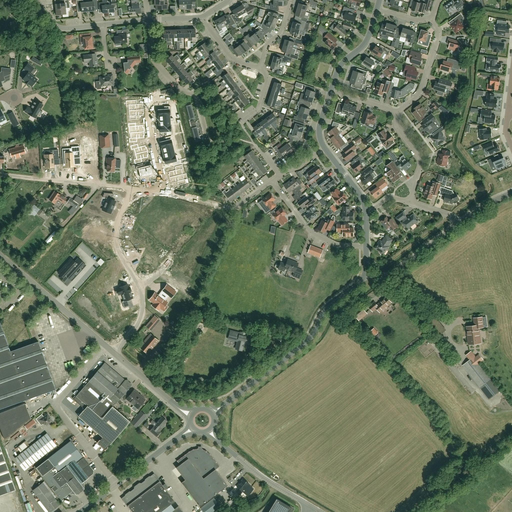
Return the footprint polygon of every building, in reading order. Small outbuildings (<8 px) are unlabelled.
[(64,0),(61,0),(61,4),(55,4),(56,10),(70,8),(68,0),(64,0)] [(81,12),(88,12),(87,3),(83,3),(83,0),(77,1),(78,8),(81,8),(81,12)] [(87,3),(88,12),(94,11),(94,6),(97,6),(96,0),(90,0),(91,2),(87,3)] [(110,0),(111,1),(107,2),(108,5),(109,13),(114,12),(114,6),(117,6),(116,0),(110,0)] [(154,0),(154,5),(156,5),(156,8),(167,8),(166,0),(154,0)] [(179,10),(186,9),(185,1),(182,1),(182,0),(175,0),(175,4),(179,4),(179,10)] [(185,0),(185,1),(186,9),(188,9),(188,10),(192,10),(192,9),(196,8),(195,0),(185,0)] [(283,2),(282,2),(282,1),(273,0),(273,3),(270,3),(270,6),(270,10),(273,11),(278,12),(278,9),(276,9),(276,6),(278,6),(279,6),(282,6),(282,5),(283,5),(283,2)] [(358,6),(359,6),(361,0),(350,0),(349,3),(352,4),(351,8),(357,10),(358,6)] [(400,1),(396,0),(390,0),(390,4),(395,5),(395,8),(403,11),(403,8),(398,6),(400,1)] [(411,0),(411,2),(414,3),(412,11),(413,11),(413,12),(415,12),(418,12),(421,1),(419,0),(411,0)] [(429,11),(430,7),(430,6),(432,7),(434,1),(429,0),(425,0),(425,2),(421,1),(418,12),(418,11),(421,12),(421,13),(423,13),(424,13),(425,10),(429,11)] [(466,6),(465,6),(461,0),(460,0),(458,0),(454,3),(453,1),(452,1),(445,7),(444,7),(445,8),(445,7),(448,13),(449,13),(456,8),(458,12),(463,8),(465,7),(466,6)] [(108,5),(107,2),(98,3),(99,10),(102,9),(103,13),(109,13),(108,5)] [(129,13),(136,12),(136,9),(140,9),(139,2),(131,3),(132,7),(128,8),(129,13)] [(316,9),(317,6),(309,3),(306,2),(305,5),(299,4),(297,10),(306,12),(307,9),(310,10),(311,7),(316,9)] [(236,6),(241,15),(242,17),(247,14),(248,16),(253,13),(254,9),(250,8),(249,7),(245,10),(242,5),(239,7),(238,5),(236,6)] [(232,18),(236,25),(240,23),(238,20),(240,20),(238,17),(241,15),(236,6),(234,8),(235,9),(232,11),(234,14),(230,16),(232,18)] [(345,19),(353,22),(355,22),(357,14),(351,13),(352,9),(344,7),(343,10),(345,11),(344,15),(346,16),(345,19)] [(70,8),(56,10),(56,16),(63,15),(63,18),(69,17),(68,11),(70,11),(70,8)] [(301,20),(306,22),(307,22),(308,16),(305,15),(306,12),(297,10),(296,16),(302,17),(301,20)] [(264,19),(275,25),(278,20),(277,19),(279,15),(268,12),(264,19)] [(453,23),(450,25),(456,32),(464,27),(462,24),(462,23),(463,22),(462,21),(462,20),(464,18),(461,14),(451,21),(453,23)] [(220,18),(225,26),(228,24),(230,27),(231,26),(233,29),(237,27),(236,25),(232,18),(229,20),(226,15),(220,18)] [(220,34),(224,32),(223,31),(227,29),(225,26),(220,18),(218,19),(217,18),(213,21),(215,24),(216,23),(218,26),(216,27),(220,34)] [(260,28),(264,30),(266,32),(268,27),(270,28),(269,29),(274,31),(275,27),(275,25),(264,19),(262,24),(260,28)] [(294,22),(292,28),(300,30),(303,31),(306,22),(301,20),(300,24),(294,22)] [(509,33),(510,26),(506,25),(506,22),(503,21),(502,25),(499,24),(497,35),(505,36),(505,33),(509,33)] [(338,25),(335,23),(330,28),(335,32),(335,31),(343,38),(347,32),(349,28),(350,29),(351,26),(344,23),(343,26),(344,27),(343,28),(338,24),(338,25)] [(389,36),(392,25),(387,23),(386,24),(383,23),(379,34),(389,36)] [(392,25),(389,36),(394,38),(393,40),(396,41),(397,39),(399,33),(396,32),(397,26),(392,25)] [(254,34),(259,41),(264,37),(261,33),(264,30),(260,28),(259,27),(255,30),(257,32),(254,34)] [(300,30),(292,28),(292,29),(291,29),(289,32),(290,33),(290,34),(296,35),(296,38),(301,40),(302,35),(299,34),(300,30)] [(406,38),(408,30),(403,28),(401,34),(399,33),(397,39),(400,39),(399,41),(405,42),(406,38)] [(115,44),(116,44),(116,46),(121,46),(120,43),(127,43),(127,38),(131,38),(130,33),(129,33),(128,30),(118,31),(118,37),(114,37),(115,44)] [(413,43),(415,37),(416,33),(413,32),(414,31),(408,30),(406,38),(409,39),(408,42),(413,43)] [(427,35),(428,32),(421,30),(421,34),(419,35),(420,37),(419,40),(422,41),(423,43),(422,45),(428,47),(431,38),(428,37),(427,35)] [(337,45),(335,43),(337,40),(328,33),(324,38),(327,40),(325,43),(333,50),(337,45)] [(84,42),(84,46),(85,49),(93,48),(91,37),(86,37),(86,34),(80,35),(81,42),(84,42)] [(248,42),(251,46),(254,44),(254,45),(259,41),(254,34),(251,36),(249,34),(245,37),(248,42)] [(248,42),(245,37),(244,37),(245,38),(241,41),(240,40),(237,43),(245,53),(249,49),(246,44),(248,42)] [(500,50),(503,51),(503,48),(504,48),(505,44),(504,44),(504,43),(496,42),(497,39),(490,38),(490,42),(493,43),(492,50),(494,50),(493,52),(499,52),(500,50)] [(283,46),(293,48),(294,45),(297,46),(298,44),(302,45),(303,42),(295,39),(294,42),(285,40),(283,46)] [(459,48),(461,48),(463,43),(449,39),(447,44),(449,45),(448,49),(458,52),(459,48)] [(201,54),(209,48),(205,43),(197,49),(201,54)] [(245,53),(237,43),(234,45),(234,46),(235,46),(231,49),(234,53),(236,52),(240,56),(245,53)] [(290,57),(293,58),(298,60),(299,56),(294,55),(295,53),(292,52),(293,48),(283,46),(282,52),(291,54),(290,57)] [(372,52),(380,57),(382,58),(385,54),(388,55),(390,51),(385,47),(383,50),(382,51),(376,47),(372,52)] [(209,48),(201,54),(205,59),(213,53),(209,48)] [(212,61),(217,57),(214,52),(213,53),(205,59),(208,57),(212,61)] [(422,59),(421,58),(422,55),(411,52),(409,59),(412,60),(411,63),(420,66),(422,59)] [(90,67),(98,66),(97,58),(96,58),(96,54),(89,55),(83,56),(84,63),(90,62),(90,67)] [(169,64),(178,57),(177,55),(174,57),(172,55),(166,60),(169,64)] [(273,62),(284,66),(285,66),(286,62),(288,61),(291,62),(293,58),(290,57),(282,55),(281,58),(274,56),(273,62)] [(140,57),(133,57),(127,58),(128,62),(123,63),(124,72),(127,74),(136,62),(140,62),(140,57)] [(178,57),(169,64),(173,68),(179,63),(177,61),(180,58),(178,57)] [(212,61),(215,66),(221,62),(217,57),(212,61)] [(489,64),(489,71),(501,72),(501,65),(497,64),(497,62),(498,62),(498,58),(487,57),(486,61),(487,61),(490,61),(490,64),(489,64)] [(370,68),(370,67),(371,68),(373,65),(375,66),(377,64),(378,65),(380,62),(373,58),(372,61),(366,58),(363,63),(367,65),(366,66),(370,68)] [(460,62),(453,60),(452,63),(447,62),(443,61),(442,65),(441,64),(440,69),(449,72),(451,68),(459,70),(460,65),(459,65),(460,62)] [(221,62),(215,66),(219,71),(225,67),(221,62)] [(276,73),(282,75),(283,72),(282,71),(284,66),(273,62),(271,68),(277,70),(276,73)] [(176,73),(185,65),(184,63),(181,66),(179,63),(173,68),(176,73)] [(30,74),(34,68),(28,64),(24,69),(28,73),(26,75),(23,80),(26,82),(25,83),(28,85),(29,84),(32,87),(37,80),(33,76),(30,74)] [(176,73),(180,77),(186,71),(184,69),(187,67),(185,65),(176,73)] [(416,79),(418,72),(415,71),(415,68),(406,66),(403,76),(407,77),(406,79),(410,80),(411,78),(416,79)] [(0,86),(2,86),(1,83),(1,82),(5,80),(4,77),(10,74),(11,69),(2,68),(1,72),(1,74),(0,74),(0,86)] [(392,75),(391,74),(386,68),(383,71),(388,78),(392,75)] [(187,70),(186,71),(180,77),(183,81),(192,73),(191,71),(189,72),(187,70)] [(352,77),(362,80),(363,77),(366,78),(367,72),(362,70),(361,73),(354,71),(354,72),(352,72),(352,74),(353,75),(352,77)] [(192,73),(183,81),(187,85),(189,83),(191,85),(195,82),(191,77),(194,75),(192,73)] [(225,83),(231,78),(228,73),(222,78),(225,83)] [(100,81),(96,82),(97,89),(101,89),(101,87),(114,85),(112,75),(108,75),(109,77),(100,78),(100,81)] [(491,77),(490,84),(492,85),(491,89),(498,90),(498,85),(499,85),(500,78),(497,78),(497,76),(491,76),(491,77)] [(362,90),(363,85),(360,84),(362,80),(352,77),(351,79),(350,79),(349,81),(350,82),(350,83),(357,85),(356,88),(362,90)] [(229,87),(235,83),(231,78),(225,83),(229,87)] [(387,93),(388,89),(390,82),(384,80),(382,84),(378,83),(375,93),(377,94),(377,95),(380,96),(381,95),(382,95),(383,92),(387,93)] [(452,83),(443,81),(440,80),(439,83),(436,82),(434,89),(438,90),(437,94),(442,96),(443,92),(444,92),(445,88),(450,89),(450,90),(452,83)] [(233,92),(238,88),(235,83),(229,87),(233,92)] [(273,89),(280,91),(282,85),(275,83),(273,89)] [(394,99),(396,98),(400,99),(400,97),(403,96),(407,94),(411,92),(410,91),(413,89),(415,84),(410,83),(401,90),(399,91),(398,91),(398,90),(396,90),(392,89),(392,92),(390,97),(394,98),(394,99)] [(305,95),(314,98),(316,92),(309,90),(310,87),(305,85),(303,91),(306,92),(305,95)] [(234,99),(242,93),(238,88),(233,92),(236,97),(234,99)] [(242,93),(234,99),(237,104),(245,98),(242,93)] [(497,100),(493,100),(494,94),(487,93),(487,99),(486,99),(485,106),(496,107),(497,100)] [(269,100),(281,104),(281,101),(277,100),(278,97),(271,94),(269,100)] [(298,102),(305,104),(306,101),(312,103),(314,98),(305,95),(302,94),(299,102),(298,102)] [(245,98),(237,104),(241,109),(249,103),(245,98)] [(28,107),(26,112),(29,114),(32,116),(36,118),(37,115),(40,116),(42,112),(40,111),(43,105),(38,102),(36,101),(35,103),(34,104),(35,104),(34,106),(33,106),(32,108),(32,109),(28,107)] [(135,101),(128,102),(128,106),(132,105),(132,111),(143,110),(143,106),(142,106),(142,104),(137,104),(135,104),(135,101)] [(300,112),(308,115),(310,109),(304,107),(305,104),(298,102),(297,105),(299,106),(298,108),(301,109),(300,112)] [(436,109),(439,107),(435,102),(432,104),(433,105),(429,108),(432,111),(436,109)] [(335,112),(339,114),(340,112),(348,115),(351,105),(345,103),(343,108),(341,107),(342,104),(338,103),(335,112)] [(191,105),(186,106),(190,120),(195,118),(191,105)] [(351,105),(348,115),(356,117),(355,119),(358,119),(360,113),(355,112),(357,107),(351,105)] [(422,115),(426,113),(420,105),(414,109),(415,111),(413,113),(419,122),(424,118),(422,115)] [(159,110),(158,110),(158,116),(169,115),(171,115),(170,110),(170,106),(164,107),(164,110),(159,110)] [(132,116),(129,116),(129,120),(136,120),(136,116),(138,116),(143,116),(143,114),(144,114),(143,110),(132,111),(132,116)] [(485,124),(490,124),(490,123),(495,124),(495,116),(491,116),(492,112),(481,110),(480,118),(484,118),(484,122),(485,123),(485,124)] [(300,122),(301,118),(307,120),(308,115),(300,112),(298,117),(294,116),(293,119),(300,122)] [(365,112),(361,123),(369,125),(369,123),(374,125),(376,117),(372,116),(372,114),(365,112)] [(273,114),(268,118),(276,128),(277,127),(274,122),(277,120),(273,114)] [(431,115),(426,119),(423,121),(425,124),(422,126),(427,132),(427,131),(430,134),(437,129),(434,126),(435,126),(432,123),(436,120),(431,115)] [(14,126),(18,124),(14,116),(10,119),(14,126)] [(276,128),(268,118),(263,121),(268,127),(271,125),(275,129),(276,128)] [(294,130),(302,133),(304,127),(298,125),(299,122),(293,120),(292,123),(296,124),(294,130)] [(259,125),(266,135),(268,134),(264,130),(268,127),(263,121),(259,125)] [(339,132),(339,131),(336,127),(337,126),(338,127),(339,124),(333,122),(332,126),(334,128),(328,132),(332,137),(339,132)] [(136,123),(129,124),(129,128),(133,128),(134,133),(145,132),(145,128),(144,128),(144,126),(139,127),(136,127),(136,123)] [(170,126),(159,127),(160,132),(166,132),(166,136),(172,134),(171,125),(170,126)] [(261,138),(260,137),(258,134),(262,132),(265,136),(266,135),(259,125),(254,129),(256,132),(254,134),(259,140),(261,138)] [(197,127),(192,128),(196,142),(201,140),(197,127)] [(437,146),(443,141),(445,140),(443,137),(443,136),(444,135),(443,135),(443,134),(443,133),(442,131),(444,130),(442,127),(432,134),(434,136),(431,138),(437,146)] [(479,129),(480,140),(487,140),(487,138),(492,137),(491,130),(487,131),(486,129),(479,129)] [(300,138),(300,139),(302,133),(294,130),(293,134),(289,132),(288,137),(293,139),(293,140),(298,142),(300,138)] [(334,144),(341,138),(339,135),(340,133),(340,134),(343,132),(341,130),(339,131),(339,132),(332,137),(330,139),(334,144)] [(381,140),(385,146),(387,149),(391,145),(394,143),(392,141),(394,139),(390,134),(387,136),(385,133),(386,132),(384,130),(384,131),(383,130),(378,134),(382,140),(381,140)] [(134,138),(130,138),(130,142),(138,142),(137,138),(139,138),(144,138),(144,136),(145,136),(145,132),(134,133),(134,138)] [(100,136),(101,148),(110,147),(109,135),(100,136)] [(166,141),(160,142),(162,148),(172,145),(172,146),(173,145),(171,136),(165,138),(166,141)] [(345,143),(341,138),(334,144),(338,149),(342,146),(344,148),(349,144),(347,142),(345,143)] [(283,147),(289,154),(293,151),(286,142),(285,143),(286,145),(283,147)] [(498,147),(497,144),(494,146),(492,142),(483,146),(485,152),(488,151),(490,155),(500,150),(499,146),(498,147)] [(356,148),(352,143),(343,149),(345,153),(342,155),(346,161),(355,154),(353,151),(356,148)] [(137,144),(130,146),(131,150),(135,149),(136,154),(147,151),(146,148),(145,148),(145,146),(140,147),(138,148),(137,144)] [(19,155),(25,153),(23,145),(9,149),(11,157),(15,156),(19,155)] [(289,154),(283,147),(279,150),(278,148),(276,146),(274,148),(277,153),(280,151),(284,157),(289,154)] [(65,159),(63,159),(63,166),(66,166),(66,167),(74,166),(74,165),(73,159),(79,159),(79,158),(78,147),(71,147),(71,148),(72,153),(65,154),(65,159)] [(53,165),(53,160),(59,160),(59,158),(58,150),(52,150),(52,155),(45,155),(44,155),(45,168),(54,167),(53,165)] [(87,159),(84,159),(85,168),(88,168),(88,169),(94,169),(94,167),(97,167),(97,163),(97,162),(99,162),(98,158),(98,156),(98,151),(93,152),(93,150),(86,151),(87,159)] [(138,159),(134,160),(135,164),(142,162),(141,159),(143,159),(148,157),(147,155),(148,155),(147,151),(136,154),(138,159)] [(245,165),(248,162),(256,157),(251,151),(244,157),(247,160),(244,162),(245,165)] [(442,154),(439,154),(439,159),(438,159),(437,164),(440,165),(440,166),(443,167),(444,166),(445,162),(447,162),(448,160),(447,159),(448,156),(450,156),(450,152),(443,151),(442,154)] [(175,156),(164,158),(166,164),(169,163),(171,162),(172,165),(180,163),(179,160),(178,160),(177,155),(175,156)] [(357,162),(353,166),(351,167),(356,173),(364,167),(361,164),(363,162),(359,156),(355,160),(357,162)] [(249,170),(252,167),(259,162),(256,157),(248,162),(250,165),(248,167),(249,170)] [(495,166),(496,169),(506,165),(503,158),(500,159),(496,161),(495,157),(488,160),(491,167),(495,166)] [(120,169),(121,161),(115,160),(115,159),(107,158),(106,168),(108,168),(107,171),(114,172),(115,168),(120,169)] [(402,166),(404,169),(405,171),(412,166),(409,162),(409,163),(406,159),(402,161),(401,159),(398,161),(397,159),(394,161),(399,168),(401,166),(402,166)] [(259,162),(252,167),(254,170),(251,172),(253,175),(256,172),(263,167),(259,162)] [(394,182),(400,178),(397,174),(400,172),(392,162),(391,163),(387,166),(390,171),(387,173),(394,182)] [(152,173),(153,173),(152,169),(151,170),(150,167),(145,168),(143,168),(142,165),(136,167),(137,170),(140,170),(141,176),(143,176),(143,177),(148,176),(148,175),(152,174),(152,173)] [(168,174),(167,175),(168,178),(179,176),(178,171),(182,170),(181,166),(174,167),(175,171),(173,171),(168,172),(168,174)] [(317,175),(321,172),(317,166),(308,173),(310,176),(307,179),(310,184),(319,177),(317,175)] [(263,167),(256,172),(258,175),(255,177),(257,180),(260,177),(259,177),(267,171),(263,167)] [(361,174),(363,176),(360,179),(365,185),(370,181),(370,182),(373,179),(370,175),(373,172),(370,167),(361,174)] [(331,178),(329,179),(327,175),(317,183),(321,188),(325,186),(327,189),(335,183),(331,178)] [(179,176),(168,178),(169,182),(170,182),(171,184),(175,183),(177,182),(178,185),(185,184),(184,180),(180,181),(179,176)] [(237,180),(239,183),(245,191),(251,186),(243,176),(237,180)] [(298,193),(300,197),(303,194),(297,187),(300,185),(294,178),(289,182),(298,193)] [(381,190),(387,185),(382,179),(376,184),(378,187),(371,193),(373,195),(375,198),(383,192),(381,190)] [(245,191),(239,183),(236,185),(234,182),(232,184),(234,187),(240,194),(245,191)] [(296,201),(300,197),(298,193),(289,182),(284,186),(289,193),(292,191),(295,195),(293,197),(296,201)] [(425,189),(424,193),(425,194),(424,197),(431,199),(433,195),(436,196),(440,184),(433,182),(431,187),(428,186),(426,190),(425,189)] [(240,194),(234,187),(231,189),(229,186),(227,188),(229,191),(235,198),(240,194)] [(444,188),(442,192),(441,195),(445,196),(444,201),(452,204),(454,202),(455,204),(457,202),(457,201),(459,200),(456,193),(451,195),(446,194),(448,189),(444,188)] [(335,198),(334,198),(338,205),(347,198),(342,192),(340,193),(337,189),(331,193),(335,198)] [(235,198),(229,191),(226,193),(224,190),(222,192),(224,195),(225,194),(230,202),(235,198)] [(63,203),(66,199),(55,192),(49,200),(55,204),(58,199),(63,203)] [(114,205),(115,201),(114,201),(111,199),(113,194),(111,193),(104,193),(102,197),(103,197),(107,199),(103,209),(110,213),(112,209),(113,209),(114,206),(114,205)] [(272,195),(271,195),(270,194),(258,203),(266,213),(275,206),(272,201),(274,200),(273,198),(274,198),(272,195)] [(302,208),(306,205),(308,208),(317,201),(314,196),(308,200),(306,197),(298,203),(302,208)] [(70,199),(67,203),(73,207),(76,208),(78,204),(80,202),(76,199),(74,201),(70,199)] [(73,207),(69,211),(72,214),(75,212),(78,207),(80,205),(78,204),(76,208),(73,207)] [(316,210),(314,206),(307,211),(309,213),(306,216),(310,221),(314,218),(315,219),(319,216),(319,215),(319,214),(318,212),(317,212),(316,212),(315,213),(314,211),(316,210)] [(348,207),(345,207),(343,207),(343,213),(343,220),(353,220),(353,213),(350,213),(350,207),(348,207)] [(271,212),(273,214),(273,215),(277,220),(278,220),(282,225),(287,221),(283,215),(285,214),(281,208),(277,211),(275,209),(271,212)] [(403,213),(396,218),(398,222),(402,219),(403,222),(402,223),(407,229),(418,221),(413,214),(406,220),(404,218),(406,216),(403,213)] [(324,219),(322,221),(318,229),(325,232),(326,229),(330,231),(335,220),(335,217),(333,216),(331,220),(328,219),(327,221),(324,219)] [(392,230),(397,226),(393,220),(390,223),(386,217),(380,222),(386,229),(389,227),(392,230)] [(353,236),(353,233),(354,232),(354,230),(353,230),(353,228),(349,228),(349,225),(337,225),(337,232),(342,232),(343,232),(343,236),(353,236)] [(124,237),(124,244),(135,245),(135,244),(135,240),(139,240),(140,240),(140,233),(133,233),(130,233),(129,237),(124,237)] [(388,246),(392,240),(386,236),(382,242),(380,241),(375,248),(384,254),(389,247),(388,246)] [(320,258),(323,250),(311,246),(308,253),(320,258)] [(148,261),(145,264),(151,269),(159,261),(157,260),(155,258),(158,254),(147,250),(146,253),(151,258),(148,261)] [(60,278),(64,282),(69,276),(73,279),(71,280),(71,281),(85,265),(78,259),(75,262),(71,259),(58,273),(62,276),(60,278)] [(288,270),(291,261),(288,260),(286,265),(281,263),(278,270),(284,272),(285,269),(288,270)] [(298,264),(291,261),(288,270),(294,273),(300,276),(302,271),(296,268),(298,264)] [(119,288),(116,289),(118,295),(121,294),(124,301),(121,302),(124,308),(128,306),(129,306),(127,301),(128,301),(128,300),(130,299),(132,298),(130,291),(131,291),(129,287),(128,287),(127,284),(125,285),(119,287),(119,288)] [(169,296),(171,298),(176,292),(167,285),(162,291),(169,296)] [(154,304),(153,306),(158,310),(159,308),(164,311),(167,307),(165,305),(167,303),(165,301),(158,296),(155,293),(149,300),(154,304)] [(380,312),(391,303),(387,297),(377,305),(374,302),(369,306),(373,312),(377,309),(380,312)] [(353,314),(358,319),(365,312),(361,307),(353,314)] [(155,315),(144,328),(150,333),(161,321),(155,315)] [(432,316),(433,315),(424,322),(436,338),(444,332),(439,326),(440,325),(432,316)] [(47,335),(64,329),(60,316),(43,321),(47,335)] [(479,330),(479,328),(483,328),(482,317),(473,318),(474,326),(466,327),(467,331),(479,330)] [(0,408),(56,389),(38,341),(10,351),(0,322),(0,408)] [(378,333),(374,328),(369,332),(373,337),(378,333)] [(468,345),(481,343),(479,330),(467,331),(468,345)] [(241,350),(242,347),(243,343),(250,344),(252,337),(244,335),(245,334),(241,333),(241,334),(233,332),(231,339),(238,341),(236,349),(241,350)] [(148,355),(159,341),(150,334),(139,347),(148,355)] [(491,379),(478,363),(474,359),(476,358),(475,356),(463,366),(480,388),(489,400),(500,391),(491,379)] [(100,440),(97,443),(98,443),(105,449),(105,450),(106,450),(108,447),(110,444),(111,445),(130,422),(112,407),(131,385),(128,383),(126,383),(124,382),(125,381),(105,363),(74,400),(85,409),(79,417),(103,438),(100,440)] [(129,396),(125,393),(121,399),(124,402),(127,399),(138,408),(145,400),(134,391),(129,396)] [(0,428),(4,439),(30,418),(24,403),(0,412),(0,428)] [(135,427),(143,418),(145,415),(140,411),(138,414),(130,423),(135,427)] [(45,426),(51,421),(49,418),(50,418),(48,415),(44,417),(41,414),(35,419),(41,425),(43,423),(45,426)] [(154,426),(150,431),(157,437),(161,432),(160,431),(162,428),(165,425),(164,424),(167,421),(164,419),(165,419),(163,417),(162,417),(156,423),(157,424),(154,426)] [(33,419),(24,426),(27,430),(36,423),(33,419)] [(23,470),(56,445),(46,433),(14,457),(23,470)] [(80,485),(83,483),(88,479),(88,478),(92,474),(92,472),(88,466),(89,465),(71,442),(36,468),(44,478),(55,469),(60,475),(68,468),(80,485)] [(0,494),(16,489),(0,443),(0,494)] [(206,451),(202,449),(198,449),(197,449),(193,449),(193,450),(189,451),(177,461),(180,465),(176,468),(185,480),(181,483),(200,507),(228,485),(215,470),(219,467),(210,454),(207,451),(206,451)] [(77,493),(78,494),(84,489),(83,488),(83,485),(84,485),(83,483),(80,485),(68,468),(60,475),(55,469),(44,478),(61,499),(72,491),(73,493),(74,492),(77,493)] [(165,483),(162,485),(154,475),(141,485),(139,485),(136,487),(136,489),(122,499),(130,510),(131,511),(160,511),(175,501),(165,489),(168,487),(165,483)] [(237,487),(239,489),(233,496),(237,499),(243,491),(247,495),(253,489),(248,484),(249,484),(243,479),(237,487)] [(49,511),(50,511),(60,505),(42,483),(32,490),(49,511)] [(240,497),(245,501),(248,496),(243,492),(240,497)] [(214,498),(201,508),(203,511),(212,511),(220,506),(214,498)] [(291,511),(293,509),(276,499),(268,511),(291,511)]
